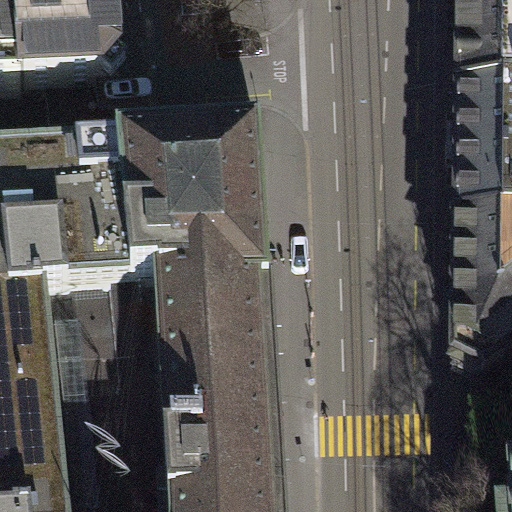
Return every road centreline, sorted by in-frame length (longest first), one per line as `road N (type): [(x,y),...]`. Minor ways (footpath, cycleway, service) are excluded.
road 1 (tertiary): [(376,511),(365,61)]
road 2 (residential): [(163,0),(169,75),(365,61)]
